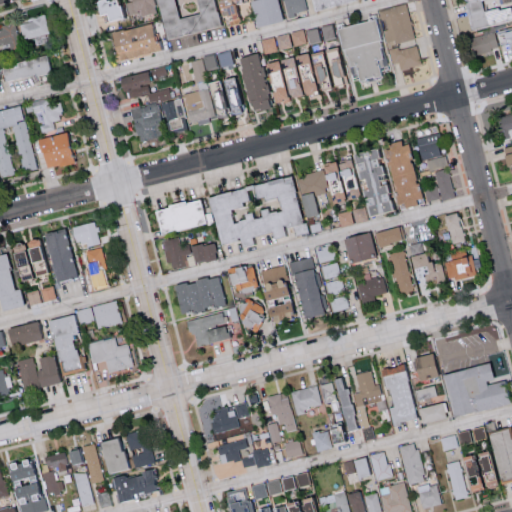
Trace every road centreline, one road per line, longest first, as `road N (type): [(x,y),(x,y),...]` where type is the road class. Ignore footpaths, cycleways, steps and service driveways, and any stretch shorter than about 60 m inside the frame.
road 1 (tertiary): [(201,511),(68,0)]
road 2 (residential): [(0,432),(511,300)]
road 3 (residential): [(511,82),(0,212)]
road 4 (residential): [(511,305),(434,0)]
